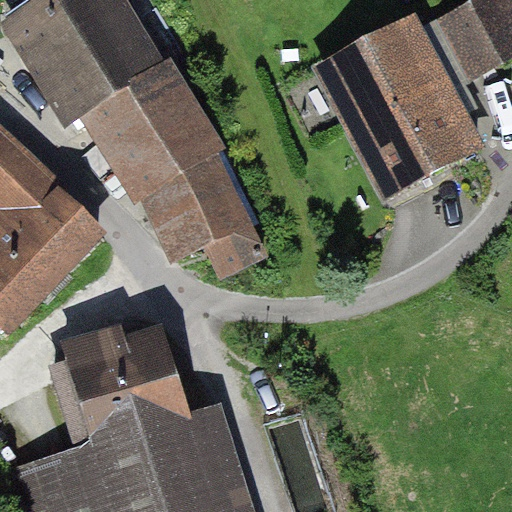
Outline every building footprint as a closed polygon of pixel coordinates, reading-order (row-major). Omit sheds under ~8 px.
[(109,0),(67,0),(20,29),(77,123),(94,113),(155,75),(109,0)] [(511,16),(503,0),(492,0),(455,20),(483,74),(511,58),(511,16)] [(412,27),(334,69),(359,117),(352,121),(391,195),(477,150),(412,27)] [(146,200),(155,196),(183,258),(212,246),(227,277),(265,258),(217,155),(165,69),(155,75),(94,113),(146,200)] [(0,141),(0,202),(9,212),(41,178),(0,141)] [(0,329),(4,334),(101,234),(41,178),(9,212),(0,221),(0,329)] [(67,351),(72,365),(57,370),(84,457),(100,453),(192,426),(166,339),(128,348),(124,336),(67,351)] [(218,511),(192,426),(100,453),(117,511),(218,511)]
